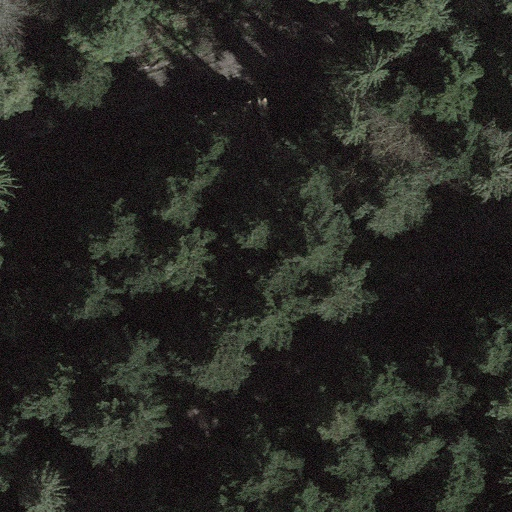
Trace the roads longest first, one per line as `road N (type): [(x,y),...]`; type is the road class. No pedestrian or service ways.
road 1 (track): [(85,511),(427,291),(511,211)]
road 2 (track): [(0,120),(179,82),(286,44),(357,0)]
